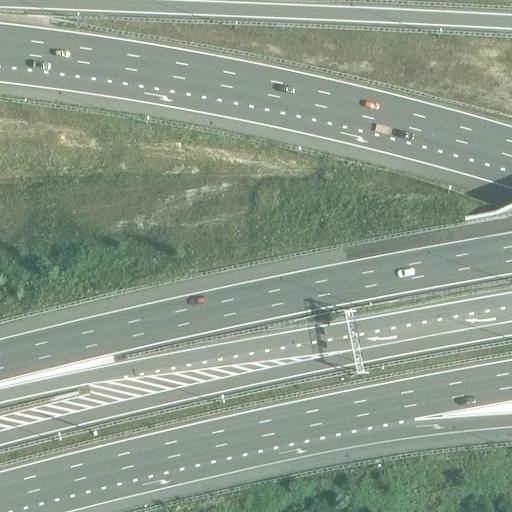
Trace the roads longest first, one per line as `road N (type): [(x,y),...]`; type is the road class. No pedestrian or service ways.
road 1 (motorway): [(511,256),(143,326),(0,365)]
road 2 (motorway): [(0,52),(243,90),(511,158)]
road 3 (motorway): [(511,25),(0,0)]
road 4 (motorway): [(0,496),(400,403)]
road 5 (motorway): [(0,440),(353,351)]
road 6 (motorway): [(353,351),(115,371),(0,390)]
road 7 (motorway): [(511,323),(353,351)]
